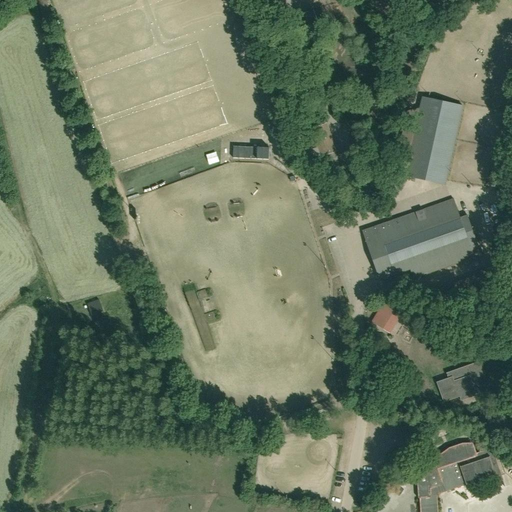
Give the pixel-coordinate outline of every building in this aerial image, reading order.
[(289,19),(288,20),(301,59),(321,53),(316,38),(313,30),(319,27),(314,12),(307,14),(307,13),(289,19)] [(374,111),(386,98),(375,88),(363,102),(374,111)] [(445,184),(458,122),(461,106),(421,98),(405,176),(445,184)] [(305,163),(321,157),(336,151),(326,124),(310,130),(313,138),(298,144),(305,163)] [(233,146),(233,158),(269,159),(269,147),(233,146)] [(397,153),(387,187),(401,191),(408,156),(397,153)] [(481,255),(467,215),(460,218),(453,199),(362,230),(379,280),(410,269),(413,278),(481,255)] [(493,289),(486,269),(470,274),(471,277),(451,284),(433,291),(432,288),(417,294),(421,305),(427,303),(430,311),(486,292),(493,289)] [(390,332),(405,306),(389,296),(373,322),(390,332)] [(100,300),(88,304),(92,315),(104,311),(100,300)] [(470,381),(485,375),(481,362),(446,374),(448,379),(435,383),(443,403),(458,398),(460,402),(476,397),(470,381)] [(439,440),(449,437),(445,428),(436,431),(439,440)] [(436,442),(433,432),(423,436),(427,445),(436,442)] [(437,511),(436,495),(496,475),(488,449),(477,453),(473,443),(463,443),(449,447),(442,453),(434,457),(437,468),(425,471),(426,475),(419,477),(419,485),(418,485),(418,498),(420,498),(421,511),(437,511)] [(404,470),(410,475),(415,470),(409,464),(404,470)]
